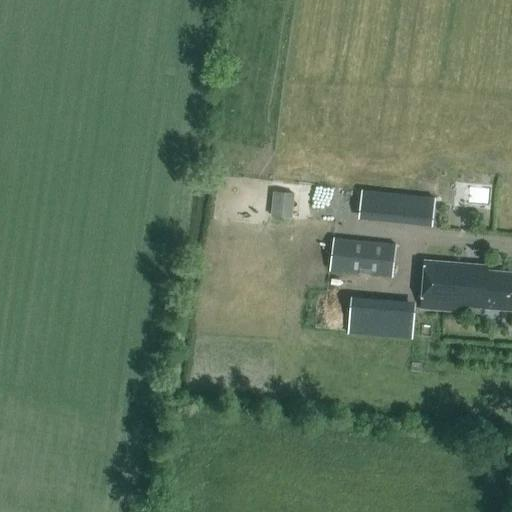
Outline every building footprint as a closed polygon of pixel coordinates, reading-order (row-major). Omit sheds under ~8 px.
[(444,185),(443,202),(490,203),(490,186),(444,185)] [(273,191),(271,215),(292,217),(294,194),(273,191)] [(416,221),(433,223),(435,199),(418,197),(416,221)] [(333,239),(330,270),(393,277),(396,245),(333,239)] [(484,308),(511,310),(511,273),(487,271),(487,266),(425,261),(421,309),(483,314),(484,308)] [(345,298),(345,335),(410,336),(411,299),(345,298)]
